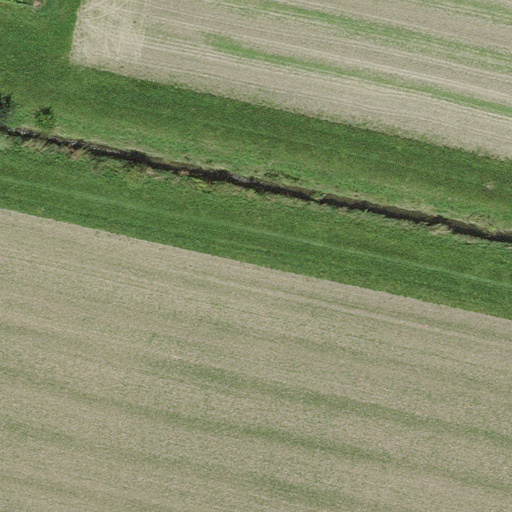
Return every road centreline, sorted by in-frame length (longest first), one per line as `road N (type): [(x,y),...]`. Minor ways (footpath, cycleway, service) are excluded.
road 1 (track): [(511,189),(0,54)]
road 2 (track): [(511,292),(0,185)]
